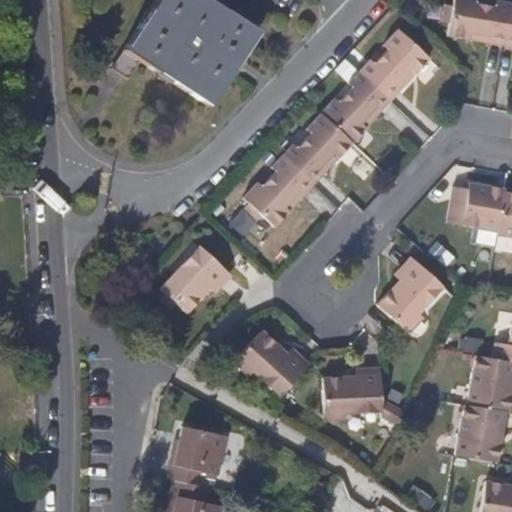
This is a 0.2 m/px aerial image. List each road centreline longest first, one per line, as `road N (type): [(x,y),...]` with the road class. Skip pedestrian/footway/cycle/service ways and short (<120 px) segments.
road 1 (residential): [(153,190),(221,150),(357,0)]
road 2 (residential): [(55,246),(63,511)]
road 3 (residential): [(511,147),(450,144),(358,243)]
road 4 (residential): [(36,0),(49,176)]
road 5 (residential): [(358,243),(377,265),(340,309),(318,307),(297,283)]
